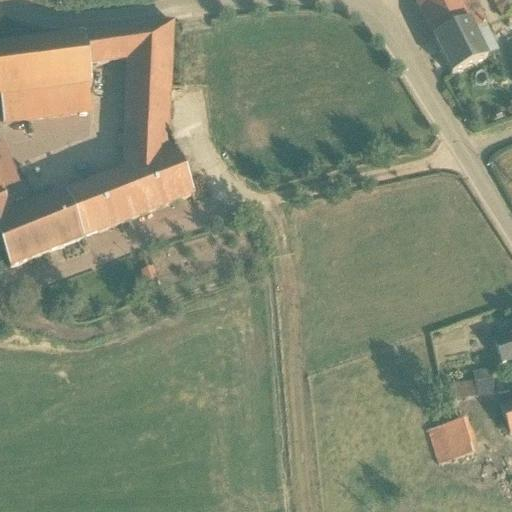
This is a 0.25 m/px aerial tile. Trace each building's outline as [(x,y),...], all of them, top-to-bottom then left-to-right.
[(413,0),(451,77),(490,58),(476,30),(487,24),(474,0),(413,0)] [(511,0),(491,0),(501,20),(511,14),(511,0)] [(167,131),(173,24),(84,37),(0,48),(0,101),(91,90),(90,67),(124,62),(121,174),(12,221),(0,187),(0,245),(10,270),(194,198),(168,132),(168,131),(167,131)] [(511,335),(495,341),(491,342),(499,366),(511,361),(511,403),(496,408),(508,438),(511,436),(511,335)] [(490,372),(473,374),(477,403),(494,401),(490,372)]
